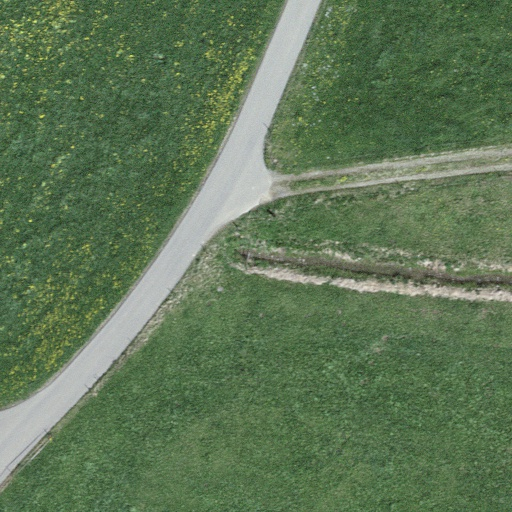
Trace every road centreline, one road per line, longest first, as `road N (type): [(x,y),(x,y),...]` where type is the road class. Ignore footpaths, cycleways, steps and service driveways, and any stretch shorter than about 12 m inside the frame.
road 1 (unclassified): [(303,0),(216,196),(180,251),(0,460)]
road 2 (track): [(511,162),(216,196)]
